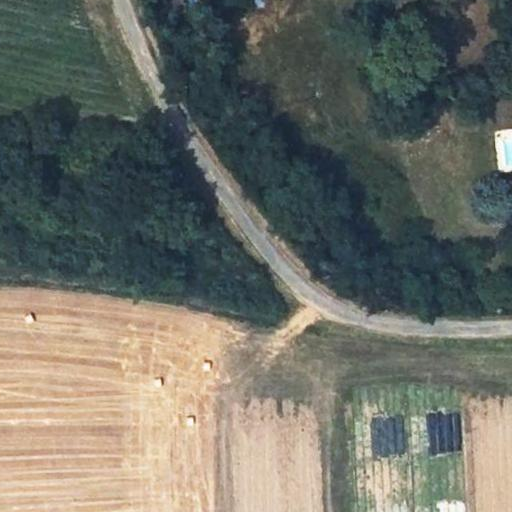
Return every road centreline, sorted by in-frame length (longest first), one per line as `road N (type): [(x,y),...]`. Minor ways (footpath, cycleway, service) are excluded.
road 1 (unclassified): [(511,320),(452,325),(366,315),(315,294),(183,120),(128,0)]
road 2 (track): [(315,294),(306,316),(228,396),(227,511)]
